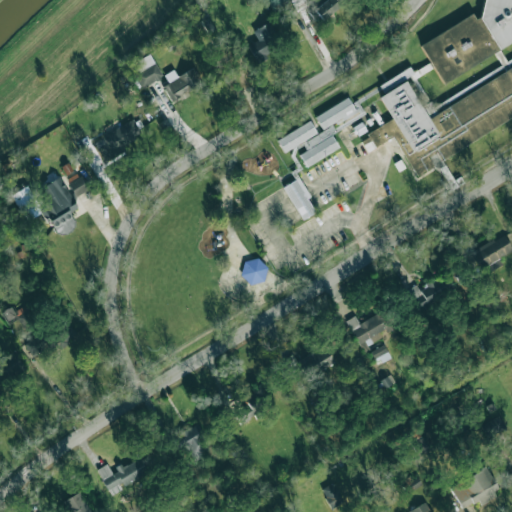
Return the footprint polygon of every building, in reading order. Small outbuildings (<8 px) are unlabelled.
[(266,0),(272,10),(288,1),(287,0),(266,0)] [(341,4),(337,0),(324,0),(314,10),(323,20),(341,4)] [(511,41),(444,84),(421,46),(472,14),(476,20),(482,19),(486,0),(511,0),(511,118),(417,178),(393,136),(367,152),(360,137),(389,120),(380,99),(403,84),(430,118),(511,67),(511,41)] [(255,61),(283,45),(268,21),(252,31),(257,39),(246,46),(255,61)] [(162,78),(151,54),(130,63),(140,87),(162,78)] [(168,83),(163,85),(168,98),(201,85),(195,67),(176,75),(174,70),(164,73),(168,83)] [(314,115),(322,131),(301,141),(306,150),(299,154),(305,166),(338,148),(331,134),(335,132),(332,125),(356,113),(348,97),(314,115)] [(93,140),(102,159),(143,138),(133,119),(93,140)] [(316,133),(309,120),(276,139),(283,152),(316,133)] [(73,195),(86,190),(81,175),(67,180),(73,195)] [(11,193),(24,221),(45,212),(56,236),(75,227),(69,212),(75,209),(60,176),(42,184),(50,202),(38,208),(28,185),(11,193)] [(316,211),(297,178),(283,186),(301,219),(316,211)] [(502,264),(498,258),(511,250),(503,233),(476,249),(489,271),(502,264)] [(240,262),(246,285),(267,280),(260,256),(240,262)] [(416,311),(453,288),(444,272),(418,288),(415,284),(404,291),(416,311)] [(6,322),(15,318),(10,307),(1,311),(6,322)] [(386,334),(375,314),(359,323),(355,315),(346,320),(361,347),(386,334)] [(51,329),(60,343),(75,333),(66,319),(51,329)] [(45,347),(38,335),(19,346),(26,357),(45,347)] [(378,364),(391,357),(383,343),(371,351),(378,364)] [(296,362),(292,355),(284,360),(298,383),(334,361),(324,345),(296,362)] [(0,386),(0,381),(23,368),(15,353),(0,361),(0,391),(2,390),(0,386)] [(480,425),(486,437),(505,428),(499,415),(480,425)] [(181,448),(186,445),(193,459),(210,450),(195,424),(174,435),(181,448)] [(429,449),(421,436),(410,443),(417,456),(429,449)] [(96,469),(110,495),(123,488),(122,486),(148,471),(140,455),(111,471),(106,463),(96,469)] [(449,485),(460,509),(478,500),(479,502),(499,493),(487,467),(449,485)] [(419,485),(412,473),(401,480),(408,492),(419,485)] [(320,489),(331,508),(343,501),(332,482),(320,489)] [(59,501),(64,511),(90,511),(80,491),(59,501)] [(408,510),(409,511),(430,511),(425,501),(408,510)]
